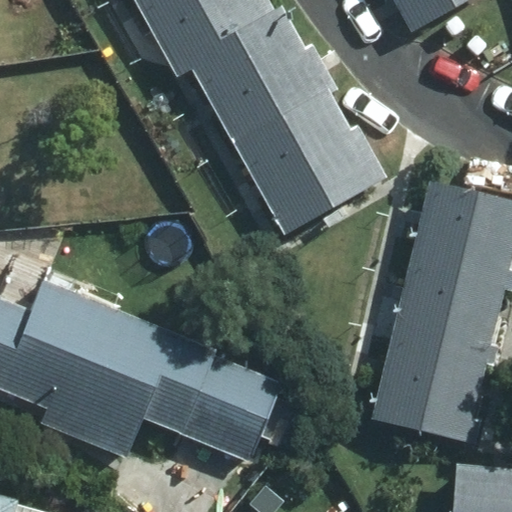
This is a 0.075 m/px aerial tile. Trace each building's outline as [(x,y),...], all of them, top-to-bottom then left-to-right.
[(182,63),(278,230),(376,174),(349,127),(341,131),(318,89),(324,85),(302,46),(295,50),(271,7),(264,10),(258,0),(127,0),(168,71),(182,63)] [(449,0),(388,0),(403,27),(449,0)] [(511,203),(420,181),(365,415),(466,439),(470,422),(463,420),(477,360),(485,361),(488,347),(480,345),(495,285),(504,286),(506,270),(498,268),(511,210),(511,203)] [(246,458),(276,384),(35,285),(24,314),(0,304),(0,388),(42,406),(37,420),(122,454),(138,414),(246,458)] [(511,511),(511,472),(449,467),(444,511),(511,511)] [(266,511),(279,498),(257,480),(240,502),(252,511),(266,511)] [(0,511),(40,511),(0,501),(0,511)]
